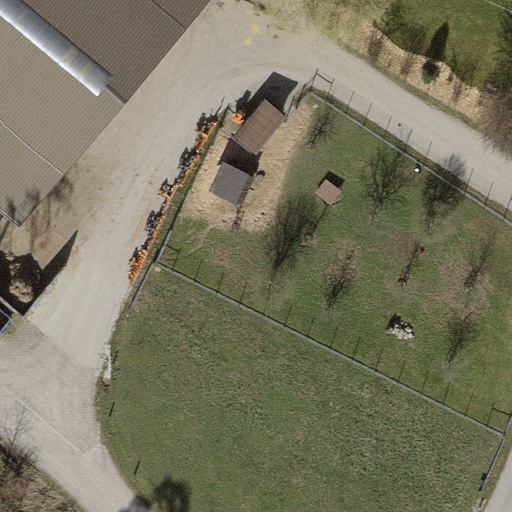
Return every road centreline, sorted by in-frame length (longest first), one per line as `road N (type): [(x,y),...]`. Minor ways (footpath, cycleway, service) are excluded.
road 1 (track): [(260,0),(282,42),(511,188)]
road 2 (track): [(0,409),(119,511)]
